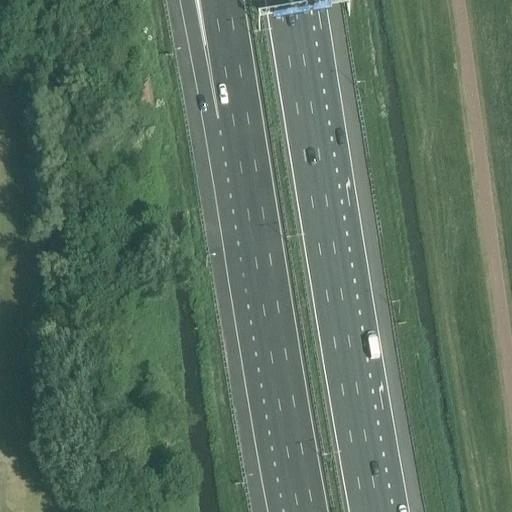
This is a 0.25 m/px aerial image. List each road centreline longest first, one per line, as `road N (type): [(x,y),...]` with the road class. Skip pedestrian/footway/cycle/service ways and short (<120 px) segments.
road 1 (motorway): [(373,511),(287,0)]
road 2 (motorway): [(239,117),(305,511)]
road 3 (motorway): [(208,0),(239,117)]
